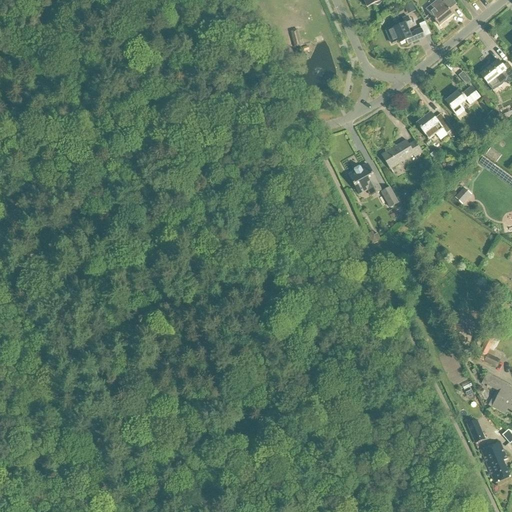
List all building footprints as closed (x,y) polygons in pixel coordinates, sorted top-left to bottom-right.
[(438,0),(426,10),(440,27),(454,16),(450,10),(457,5),(453,0),(438,0)] [(405,6),(408,15),(415,12),(412,3),(405,6)] [(392,44),(399,42),(400,44),(406,41),(408,46),(425,38),(421,29),(410,34),(408,29),(413,27),(408,17),(404,19),(406,24),(387,32),(392,44)] [(291,32),(295,48),(296,49),(302,47),(302,46),(298,30),(291,32)] [(481,75),(489,85),(494,91),(502,86),(506,81),(509,85),(511,82),(511,68),(507,63),(503,67),(496,59),(490,64),(492,66),(481,75)] [(480,99),(472,88),(463,95),(460,91),(446,102),(458,117),(465,112),(460,106),(467,101),(471,106),(480,99)] [(493,112),(488,116),(494,123),(499,118),(493,112)] [(436,119),(431,114),(417,125),(429,139),(443,129),(447,134),(453,130),(441,115),(436,119)] [(409,146),(407,142),(382,156),(391,170),(414,156),(415,157),(422,153),(415,142),(409,146)] [(462,150),(468,159),(473,155),(468,147),(462,150)] [(485,155),(496,164),(502,156),(491,148),(485,155)] [(381,190),(367,165),(361,168),(361,167),(359,167),(354,169),(354,171),(355,172),(349,175),(360,195),(368,190),(371,196),(381,190)] [(390,189),(382,194),(391,210),(399,205),(390,189)] [(471,195),(465,189),(456,199),(462,205),(471,195)] [(370,234),(368,235),(372,245),(375,244),(381,241),(378,234),(374,236),(373,233),(370,234)] [(475,274),(471,282),(476,285),(481,277),(475,274)] [(448,315),(450,321),(454,320),(457,334),(468,332),(465,317),(464,317),(463,312),(448,315)] [(483,346),(477,359),(497,368),(500,361),(487,355),(490,349),(483,346)] [(493,376),(488,373),(483,383),(498,391),(490,406),(506,415),(507,412),(511,414),(511,394),(511,395),(511,394),(511,387),(492,377),(493,376)] [(477,422),(467,426),(476,445),(485,441),(477,422)] [(508,461),(501,444),(482,451),(495,483),(499,482),(499,483),(510,478),(504,462),(508,461)]
